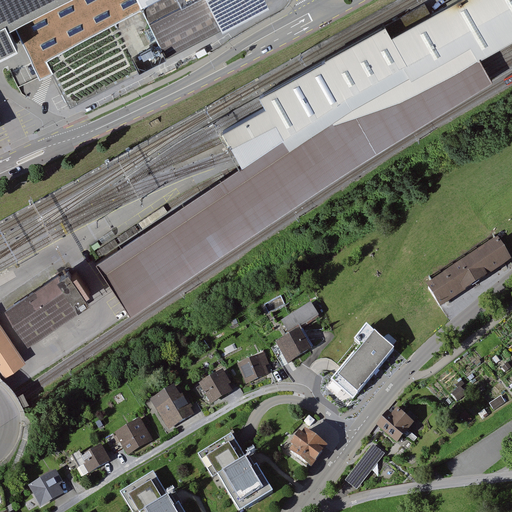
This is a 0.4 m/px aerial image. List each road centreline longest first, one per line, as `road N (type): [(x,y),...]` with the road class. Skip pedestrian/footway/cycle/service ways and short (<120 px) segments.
road 1 (primary): [(322,11),(198,80),(0,171)]
road 2 (residential): [(351,434),(301,390),(261,391),(58,511)]
road 3 (tertiary): [(511,281),(427,349),(351,434)]
road 4 (residential): [(310,497),(327,505),(511,477)]
